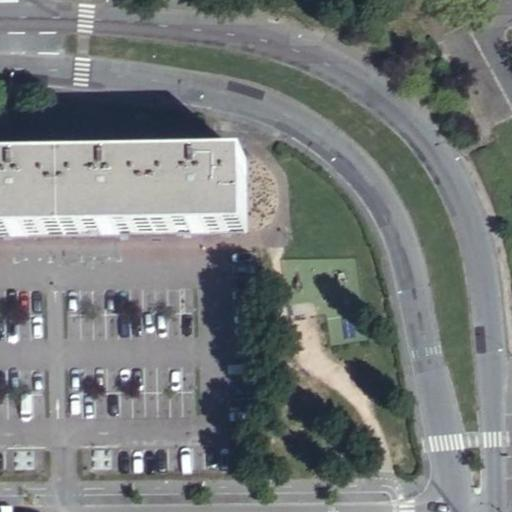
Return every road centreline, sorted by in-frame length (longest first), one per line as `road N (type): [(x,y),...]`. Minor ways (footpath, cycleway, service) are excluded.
road 1 (tertiary): [(480,511),(491,429),(477,251),(447,175),(411,126),(347,74),(286,45),(140,22),(14,16)]
road 2 (tertiary): [(15,66),(228,92),(274,107),(351,158),(398,233),(445,440),(478,511)]
